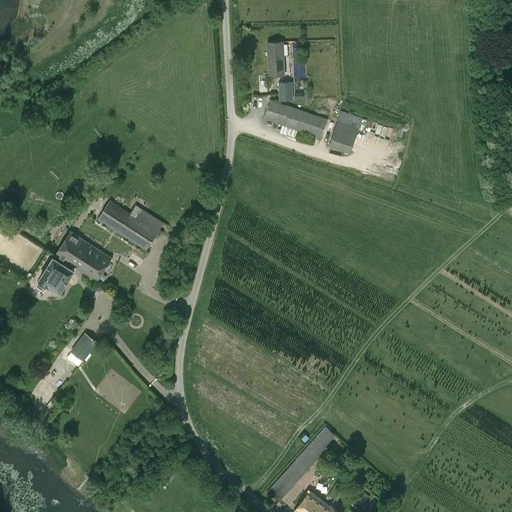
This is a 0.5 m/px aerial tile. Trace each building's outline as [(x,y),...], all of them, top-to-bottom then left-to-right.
[(268,52),(263,52),(263,57),(268,57),(269,76),(284,75),(283,41),(267,42),(268,52)] [(292,99),(292,81),(278,81),(279,100),(292,99)] [(321,138),(327,119),(270,99),(264,119),(302,132),(314,136),(321,138)] [(350,153),(362,118),(341,110),(329,146),(350,153)] [(311,142),(314,136),(302,132),(299,138),(311,142)] [(130,214),(109,200),(97,218),(145,249),(162,223),(136,206),(130,214)] [(75,268),(96,281),(111,257),(71,230),(55,255),(75,268)] [(43,290),(45,288),(48,285),(60,292),(75,268),(55,255),(37,283),(36,285),(43,290)] [(83,360),(97,341),(84,331),(70,351),(83,360)] [(101,396),(128,405),(135,384),(107,376),(101,396)] [(91,397),(88,402),(114,417),(117,412),(91,397)] [(326,445),(335,434),(326,425),(267,490),(279,501),(327,447),(326,445)] [(331,496),(337,501),(343,493),(336,488),(331,496)] [(340,511),(331,505),(330,506),(310,490),(295,510),(297,511),(340,511)] [(365,492),(357,502),(362,506),(370,496),(365,492)]
